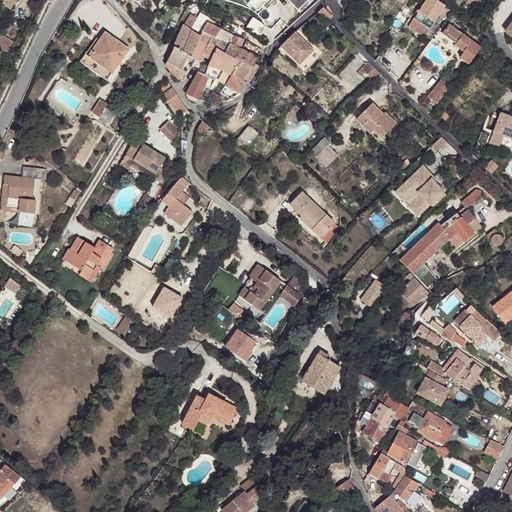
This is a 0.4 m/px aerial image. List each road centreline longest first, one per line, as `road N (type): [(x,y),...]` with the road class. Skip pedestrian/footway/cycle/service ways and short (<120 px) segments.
road 1 (residential): [(373,511),(352,454),(335,292),(194,180),(188,163),(198,114)]
road 2 (residential): [(332,4),(342,32),(511,197)]
road 3 (unclassified): [(198,114),(241,99),(267,52),(323,1),(332,4)]
road 4 (residential): [(198,114),(148,37),(110,0)]
road 5 (residential): [(63,0),(0,123)]
